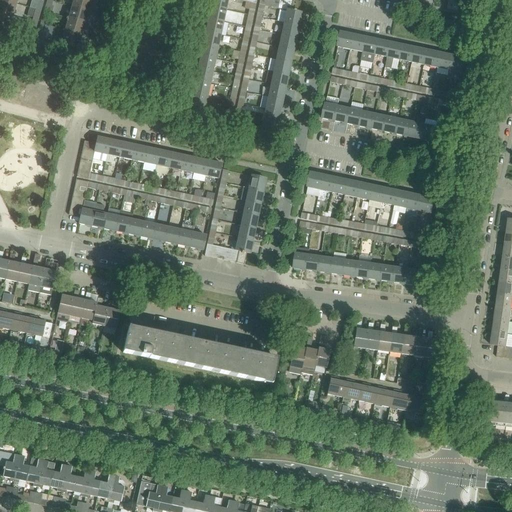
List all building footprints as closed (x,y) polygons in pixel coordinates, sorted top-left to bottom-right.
[(0,0),(0,13),(13,17),(16,5),(0,0)] [(53,1),(48,0),(47,0),(44,12),(49,14),(53,1)] [(88,11),(91,0),(73,0),(72,7),(88,11)] [(211,0),(211,6),(226,9),(227,0),(211,0)] [(273,0),(272,7),(278,9),(280,0),(273,0)] [(295,0),(292,0),(290,11),(298,13),(300,1),(295,0)] [(250,3),(248,14),(254,15),(256,4),(250,3)] [(262,17),(265,6),(259,5),(256,16),(262,17)] [(208,18),(223,22),(226,9),(211,6),(208,18)] [(84,23),(88,11),(72,7),(68,19),(84,23)] [(32,22),(37,24),(41,12),(35,10),(32,22)] [(290,11),(286,10),(284,22),(299,25),(302,14),(298,13),(290,11)] [(46,26),(49,14),(44,12),(40,24),(46,26)] [(0,26),(10,29),(10,28),(9,28),(13,17),(0,13),(0,26)] [(254,15),(248,14),(245,26),(251,28),(254,15)] [(260,30),(262,17),(256,16),(254,28),(260,30)] [(205,31),(221,34),(223,22),(208,18),(205,31)] [(81,35),(84,23),(68,19),(65,31),(81,35)] [(32,22),(28,34),(34,36),(37,24),(32,22)] [(297,38),(299,25),(284,22),(281,35),(297,38)] [(46,26),(40,24),(37,36),(42,38),(46,26)] [(248,40),(251,28),(245,26),(243,39),(248,40)] [(257,42),(260,30),(254,28),(251,41),(257,42)] [(65,31),(61,43),(61,42),(60,43),(60,44),(78,49),(79,48),(77,47),(81,35),(65,31)] [(203,43),(218,47),(221,34),(205,31),(203,43)] [(349,50),(352,34),(341,32),(337,47),(349,50)] [(362,52),(365,37),(352,34),(349,50),(362,52)] [(297,38),(281,35),(279,47),(294,50),(297,38)] [(374,55),(377,40),(365,37),(362,52),(360,61),(372,64),(374,55)] [(248,40),(243,39),(240,52),(245,53),(248,40)] [(387,58),(390,42),(377,40),(374,55),(387,58)] [(254,55),(257,42),(251,41),(248,53),(254,55)] [(399,60),(403,45),(390,42),(387,58),(385,68),(391,69),(393,59),(399,60)] [(200,56),(215,59),(218,47),(203,43),(200,56)] [(412,63),(415,48),(403,45),(399,60),(412,63)] [(291,63),(294,50),(279,47),(276,60),(291,63)] [(424,66),(428,50),(415,48),(412,63),(424,66)] [(437,68),(440,53),(428,50),(424,66),(437,68)] [(243,65),(245,53),(240,52),(237,64),(243,65)] [(251,67),(254,55),(248,53),(246,66),(251,67)] [(449,71),(453,56),(440,53),(437,68),(449,71)] [(197,69),(212,72),(215,59),(200,56),(197,69)] [(449,71),(461,73),(465,58),(453,56),(449,71)] [(291,63),(276,60),(273,72),(288,75),(291,63)] [(243,65),(237,64),(235,77),(240,78),(243,65)] [(249,80),(251,67),(246,66),(243,79),(249,80)] [(195,81),(210,84),(212,72),(197,69),(195,81)] [(343,77),(356,79),(357,74),(345,71),(343,77)] [(286,88),(288,75),(273,72),(271,85),(286,88)] [(357,74),(356,79),(368,82),(370,76),(357,74)] [(368,82),(381,85),(382,79),(370,76),(368,82)] [(237,90),(240,78),(235,77),(232,89),(237,90)] [(246,92),(249,80),(243,79),(240,91),(246,92)] [(382,79),(381,85),(394,87),(395,82),(382,79)] [(342,85),(354,88),(355,82),(343,80),(342,85)] [(192,94),(207,97),(210,84),(195,81),(192,94)] [(367,90),(368,85),(355,82),(354,88),(367,90)] [(394,87),(406,90),(407,84),(395,82),(394,87)] [(407,84),(406,90),(419,92),(420,87),(407,84)] [(286,88),(271,85),(268,97),(283,100),(286,88)] [(367,90),(379,93),(380,87),(368,85),(367,90)] [(392,96),(393,90),(380,87),(379,93),(392,96)] [(419,92),(431,95),(432,90),(420,87),(419,92)] [(237,90),(232,89),(229,102),(235,103),(237,90)] [(392,96),(404,98),(405,93),(393,90),(392,96)] [(432,90),(431,95),(444,98),(445,92),(432,90)] [(243,105),(246,92),(240,91),(238,104),(243,105)] [(417,101),(418,95),(405,93),(404,98),(417,101)] [(189,106),(204,110),(207,97),(192,94),(189,106)] [(417,101),(429,104),(431,98),(418,95),(417,101)] [(280,113),(283,100),(268,97),(265,110),(280,113)] [(442,106),(443,101),(431,98),(429,104),(442,106)] [(232,116),(235,103),(229,102),(227,114),(232,116)] [(240,117),(243,105),(238,104),(235,116),(240,117)] [(322,119),(334,122),(337,106),(326,104),(325,104),(322,119)] [(202,122),(202,121),(204,110),(189,106),(187,118),(202,122)] [(350,109),(337,106),(334,122),(346,124),(350,109)] [(346,124),(359,127),(362,112),(350,109),(346,124)] [(280,113),(265,110),(263,122),(278,125),(280,113)] [(375,115),(362,112),(359,127),(371,130),(375,115)] [(227,114),(224,126),(224,127),(229,128),(232,116),(227,114)] [(371,130),(384,132),(387,117),(375,115),(371,130)] [(235,116),(232,128),(238,129),(240,117),(235,116)] [(400,120),(387,117),(384,132),(396,135),(400,120)] [(396,135),(409,138),(412,123),(400,120),(396,135)] [(260,134),(275,137),(278,125),(263,122),(261,129),(243,125),(241,130),(241,133),(259,137),(260,134)] [(425,125),(412,123),(409,138),(421,140),(425,125)] [(421,140),(434,143),(437,128),(425,125),(421,140)] [(449,130),(437,128),(434,143),(446,146),(449,130)] [(106,155),(109,140),(97,137),(96,144),(95,149),(94,152),(106,155)] [(118,158),(121,143),(109,140),(106,155),(118,158)] [(131,160),(134,145),(121,143),(118,158),(131,160)] [(143,163),(147,148),(134,145),(131,160),(143,163)] [(94,152),(95,149),(83,147),(82,153),(93,155),(94,152)] [(156,166),(159,151),(147,148),(143,163),(156,166)] [(168,168),(172,153),(159,151),(156,166),(168,168)] [(93,155),(82,153),(81,159),(92,161),(93,155)] [(181,171),(184,156),(172,153),(168,168),(181,171)] [(194,174),(197,159),(184,156),(181,171),(194,174)] [(92,161),(81,159),(79,164),(91,167),(92,161)] [(206,176),(209,161),(197,159),(194,174),(206,176)] [(218,179),(221,164),(209,161),(206,176),(218,179)] [(91,167),(79,164),(78,170),(89,173),(91,167)] [(89,173),(78,170),(77,177),(88,179),(89,174),(89,173)] [(323,175),(311,172),(307,188),(308,188),(319,190),(323,175)] [(320,190),(318,202),(325,203),(327,192),(332,193),(335,178),(323,175),(319,190),(320,190)] [(114,179),(101,176),(100,182),(112,185),(114,179)] [(266,179),(251,176),(248,189),(263,192),(266,179)] [(348,180),(335,178),(332,193),(344,196),(348,180)] [(126,182),(114,179),(112,185),(125,187),(126,182)] [(76,180),(75,186),(86,188),(88,182),(76,180)] [(357,198),(360,183),(348,180),(344,196),(357,198)] [(100,185),(88,182),(86,188),(99,191),(100,185)] [(139,184),(126,182),(125,187),(138,190),(139,185),(139,184)] [(223,195),(226,183),(221,182),(218,194),(223,195)] [(373,186),(360,183),(357,198),(370,201),(373,186)] [(151,187),(139,184),(139,185),(138,190),(150,193),(151,187)] [(111,193),(112,190),(113,188),(100,185),(99,191),(111,193)] [(74,191),(85,194),(86,188),(75,186),(74,191)] [(382,204),(385,188),(373,186),(370,201),(382,204)] [(164,190),(151,187),(150,193),(163,195),(164,190)] [(113,188),(112,190),(111,193),(124,196),(125,190),(113,188)] [(261,204),(263,192),(248,189),(244,188),(241,200),(246,201),(261,204)] [(398,191),(385,188),(382,204),(395,206),(398,191)] [(137,193),(125,190),(124,196),(136,198),(137,193)] [(176,193),(164,190),(163,195),(175,198),(176,193)] [(74,191),(72,197),(84,200),(85,194),(74,191)] [(407,209),(410,194),(398,191),(395,206),(407,209)] [(150,196),(137,193),(136,198),(148,201),(150,196)] [(189,195),(176,193),(175,198),(188,201),(189,195)] [(218,194),(215,207),(221,208),(223,195),(218,194)] [(423,196),(410,194),(407,209),(420,212),(423,196)] [(202,198),(189,195),(188,201),(200,203),(202,198)] [(162,198),(150,196),(148,201),(161,204),(162,198)] [(420,212),(431,214),(435,199),(423,196),(420,212)] [(71,203),(83,205),(83,202),(84,200),(72,197),(71,203)] [(161,204),(173,206),(174,201),(162,198),(161,204)] [(187,204),(174,201),(173,206),(185,209),(187,204)] [(261,204),(246,201),(243,213),(258,217),(261,204)] [(80,218),(79,224),(91,227),(95,212),(96,205),(83,202),(83,205),(81,211),(80,218)] [(71,203),(70,209),(81,211),(83,205),(71,203)] [(199,206),(187,204),(185,209),(198,212),(199,206)] [(199,206),(198,212),(210,214),(211,209),(199,206)] [(218,220),(221,208),(215,207),(212,219),(218,220)] [(68,215),(80,218),(81,211),(70,209),(68,215)] [(91,227),(104,230),(107,215),(95,212),(91,227)] [(255,229),(258,217),(243,213),(240,226),(255,229)] [(119,217),(107,215),(104,230),(116,232),(119,217)] [(128,235),(132,220),(119,217),(116,232),(128,235)] [(212,219),(210,232),(215,233),(218,220),(212,219)] [(144,223),(132,220),(128,235),(141,238),(144,223)] [(156,225),(144,223),(141,238),(153,240),(156,225)] [(153,240),(165,243),(168,228),(156,225),(153,240)] [(255,229),(240,226),(238,238),(253,242),(255,229)] [(165,243),(178,246),(181,231),(181,230),(168,228),(165,243)] [(178,246),(190,248),(193,233),(181,230),(181,231),(178,246)] [(212,246),(215,233),(210,232),(207,245),(212,246)] [(193,233),(190,248),(203,251),(206,236),(193,233)] [(238,238),(235,251),(239,251),(246,253),(250,254),(253,242),(238,238)] [(204,256),(211,258),(214,246),(212,246),(207,245),(204,256)] [(503,258),(511,258),(511,246),(504,245),(503,258)] [(217,259),(220,247),(214,246),(211,258),(217,259)] [(217,259),(224,261),(227,249),(220,247),(217,259)] [(231,262),(233,250),(227,249),(224,261),(231,262)] [(239,251),(235,251),(233,250),(231,262),(236,263),(239,251)] [(245,260),(246,253),(239,251),(236,263),(244,265),(245,260)] [(0,278),(5,280),(9,262),(1,261),(3,253),(0,252),(0,278)] [(17,282),(20,265),(13,263),(15,255),(10,254),(9,262),(5,280),(17,282)] [(294,269),(305,271),(307,255),(296,254),(294,269)] [(39,294),(44,270),(36,268),(38,261),(39,261),(40,256),(35,255),(32,267),(28,285),(27,291),(39,294)] [(320,257),(307,255),(305,271),(318,273),(320,257)] [(28,285),(32,267),(25,266),(26,258),(22,257),(20,265),(17,282),(28,285)] [(318,273),(331,274),(333,259),(320,257),(318,273)] [(511,258),(503,258),(501,270),(511,271),(511,258)] [(345,261),(333,259),(331,274),(343,276),(345,261)] [(343,276),(356,278),(358,262),(345,261),(343,276)] [(51,296),(52,290),(56,272),(48,271),(50,263),(46,262),(44,270),(39,294),(51,296)] [(371,264),(358,262),(356,278),(369,280),(371,264)] [(369,280),(381,281),(384,266),(371,264),(369,280)] [(396,268),(384,266),(381,281),(394,283),(396,268)] [(394,283),(407,285),(409,270),(396,268),(394,283)] [(421,271),(409,270),(407,285),(419,287),(421,271)] [(511,271),(501,270),(499,282),(511,284),(511,271)] [(497,295),(511,297),(511,284),(499,282),(497,295)] [(57,314),(56,320),(68,323),(69,316),(73,299),(65,297),(67,289),(63,288),(57,314)] [(81,319),(85,301),(79,300),(81,292),(76,291),(75,299),(73,299),(69,316),(81,319)] [(93,321),(96,304),(91,303),(93,295),(88,294),(87,302),(85,301),(81,319),(93,321)] [(496,307),(511,310),(511,307),(511,297),(497,295),(496,307)] [(93,321),(92,324),(104,327),(107,309),(100,308),(102,300),(98,299),(97,304),(96,304),(93,321)] [(116,329),(120,312),(112,310),(113,302),(109,301),(107,309),(104,327),(116,329)] [(494,320),(510,322),(511,310),(496,307),(494,320)] [(0,326),(2,327),(2,329),(11,331),(11,329),(14,316),(3,313),(3,311),(0,309),(0,326)] [(14,316),(11,329),(18,330),(17,332),(26,334),(27,334),(27,333),(26,332),(29,319),(18,317),(19,314),(15,313),(14,313),(14,316)] [(29,319),(26,332),(27,333),(34,334),(33,336),(42,337),(42,336),(49,338),(52,324),(45,323),(45,322),(34,320),(35,317),(30,316),(29,319)] [(492,333),(508,335),(510,322),(494,320),(492,333)] [(353,348),(365,349),(368,331),(360,330),(361,322),(357,322),(353,348)] [(365,349),(377,351),(379,333),(372,332),(373,324),(369,324),(368,331),(365,349)] [(389,353),(391,335),(384,334),(385,326),(380,325),(379,333),(377,351),(389,353)] [(389,353),(401,354),(403,336),(396,335),(397,327),(392,327),(391,335),(389,353)] [(277,360),(276,359),(276,360),(165,336),(130,328),(130,329),(129,328),(128,328),(123,353),(271,385),(277,360)] [(413,356),(415,338),(407,337),(409,329),(404,329),(403,336),(401,354),(413,356)] [(413,356),(424,358),(427,340),(419,339),(420,331),(416,330),(415,338),(413,356)] [(437,360),(438,354),(439,342),(431,340),(433,333),(428,332),(427,340),(424,358),(437,360)] [(504,347),(506,347),(508,335),(492,333),(490,345),(498,346),(504,347)] [(326,369),(330,351),(322,350),(324,342),(326,343),(327,338),(321,336),(317,352),(315,366),(326,369)] [(288,372),(300,375),(305,352),(298,350),(299,343),(300,340),(296,339),(295,339),(295,342),(288,340),(288,342),(287,348),(286,353),(289,354),(292,355),(291,360),(290,360),(290,361),(291,361),(288,372)] [(313,376),(315,366),(317,352),(310,350),(312,342),(307,341),(305,352),(300,375),(301,375),(301,373),(313,376)] [(439,342),(438,354),(444,355),(446,343),(439,342)] [(74,347),(64,345),(62,353),(73,355),(74,347)] [(78,347),(76,355),(84,357),(86,348),(78,347)] [(74,355),(72,362),(72,363),(83,365),(85,357),(74,355)] [(86,355),(84,363),(94,366),(96,357),(86,355)] [(331,377),(330,380),(327,395),(328,393),(334,395),(334,396),(343,398),(346,383),(335,381),(335,378),(331,377)] [(362,386),(361,386),(350,384),(351,381),(346,380),(346,383),(343,398),(342,402),(349,404),(350,400),(358,402),(359,400),(362,386)] [(366,387),(367,385),(362,384),(361,386),(362,386),(359,400),(366,401),(365,403),(374,405),(375,403),(374,403),(377,390),(366,387)] [(393,393),(382,391),(382,388),(377,387),(377,390),(374,403),(375,403),(381,405),(381,406),(390,408),(390,407),(393,393)] [(397,394),(398,392),(393,391),(393,393),(390,407),(397,408),(397,410),(405,412),(409,397),(408,396),(397,394)] [(421,415),(424,400),(413,397),(413,395),(409,394),(408,396),(409,397),(405,412),(404,418),(406,419),(413,420),(414,414),(421,415)] [(487,410),(485,426),(511,428),(511,401),(509,402),(509,396),(506,396),(503,401),(485,399),(485,402),(484,410),(487,410)] [(305,412),(315,415),(318,404),(307,401),(305,412)] [(305,412),(306,406),(299,404),(297,411),(305,412)] [(342,406),(339,420),(344,421),(347,407),(342,406)] [(402,426),(394,424),(393,431),(401,432),(402,426)] [(10,479),(9,482),(14,483),(19,456),(7,454),(0,452),(0,461),(5,462),(4,471),(2,477),(10,479)] [(19,456),(14,483),(18,484),(19,481),(26,482),(31,459),(29,468),(23,466),(25,458),(19,456)] [(32,487),(38,488),(43,462),(31,459),(26,482),(33,484),(32,487)] [(43,462),(38,488),(42,489),(43,486),(50,487),(54,473),(53,473),(55,464),(43,462)] [(56,492),(62,493),(67,467),(61,465),(59,474),(54,473),(50,487),(57,489),(56,492)] [(67,467),(62,493),(66,494),(66,491),(74,492),(77,478),(70,476),(72,468),(67,467)] [(80,497),(85,498),(91,472),(85,470),(83,479),(77,478),(74,492),(81,494),(80,497)] [(91,472),(85,498),(89,499),(90,496),(98,498),(101,483),(94,481),(96,473),(91,472)] [(103,502),(109,503),(114,477),(108,476),(107,481),(107,484),(101,483),(98,498),(104,499),(103,502)] [(114,477),(109,503),(113,504),(114,501),(121,503),(125,484),(124,481),(119,480),(120,478),(114,477)] [(151,511),(157,511),(162,487),(157,485),(151,484),(141,482),(136,505),(152,509),(151,511)] [(168,488),(162,487),(157,511),(161,511),(162,511),(165,511),(169,511),(172,498),(166,497),(168,488)] [(179,500),(172,498),(169,511),(181,511),(186,492),(181,491),(179,500)] [(194,511),(196,503),(190,502),(192,493),(186,492),(181,511),(194,511)] [(202,505),(196,503),(194,511),(206,511),(210,497),(204,496),(202,505)] [(218,511),(220,508),(222,499),(215,498),(210,497),(206,511),(218,511)] [(231,511),(233,502),(228,501),(226,509),(220,508),(222,500),(222,499),(220,508),(218,511),(231,511)]
